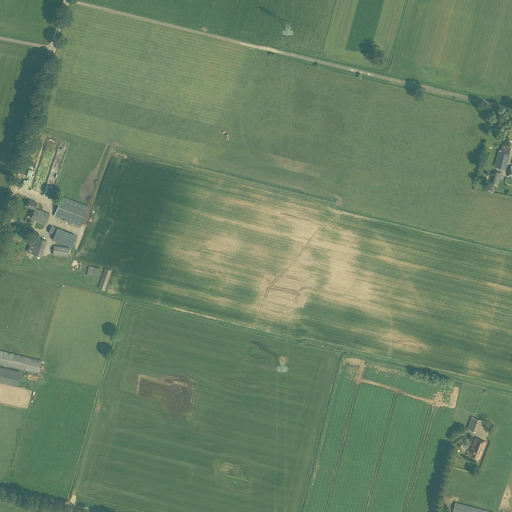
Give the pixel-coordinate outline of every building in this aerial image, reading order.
[(59,152),(54,167),(60,169),(65,154),(59,152)] [(504,168),(508,154),(501,152),(497,166),(504,168)] [(48,169),(42,166),(39,172),(45,175),(48,169)] [(497,185),(501,173),(495,171),(491,184),(497,185)] [(80,226),(87,206),(61,197),(54,216),(80,226)] [(45,225),(49,214),(34,208),(37,203),(30,200),(27,207),(34,210),(30,219),(45,225)] [(71,248),(76,236),(50,227),(48,233),(54,235),(52,240),(71,248)] [(41,257),(47,241),(33,236),(27,252),(41,257)] [(67,257),(69,248),(54,246),(52,254),(67,257)] [(98,277),(100,268),(89,265),(87,275),(98,277)] [(105,290),(112,270),(104,268),(98,288),(105,290)] [(5,352),(7,344),(0,341),(0,382),(17,387),(21,372),(0,366),(0,364),(38,373),(41,360),(5,352)] [(476,432),(480,424),(470,420),(467,428),(476,432)] [(479,459),(486,442),(475,438),(472,447),(471,446),(468,455),(479,459)] [(491,511),(455,502),(453,511),(491,511)]
